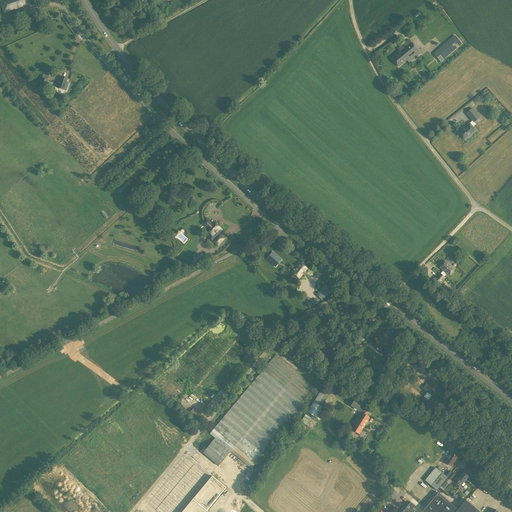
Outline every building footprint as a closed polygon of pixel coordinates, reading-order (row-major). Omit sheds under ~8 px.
[(2,0),(0,1),(0,2),(4,13),(36,2),(35,0),(2,0)] [(461,44),(454,36),(436,51),(443,59),(461,44)] [(420,53),(409,40),(399,47),(401,50),(392,58),(398,67),(415,53),(417,56),(420,53)] [(60,80),(58,80),(56,87),(65,90),(68,83),(66,82),(67,78),(61,76),(60,80)] [(472,108),(466,113),(473,122),(479,117),(472,108)] [(472,135),(471,135),(476,131),(469,123),(458,132),(465,140),(468,138),(472,135)] [(219,234),(218,234),(216,232),(220,228),(213,221),(212,223),(206,218),(202,223),(207,228),(206,230),(213,236),(215,238),(212,242),(218,246),(224,239),(219,234)] [(164,233),(161,229),(159,228),(156,232),(161,237),(164,233)] [(273,252),(266,259),(274,267),(281,260),(273,252)] [(193,258),(196,264),(205,259),(202,253),(193,258)] [(450,265),(449,265),(446,263),(445,261),(439,267),(444,271),(441,274),(439,273),(435,278),(440,282),(444,277),(446,274),(448,276),(449,274),(450,275),(453,271),(454,269),(450,265)] [(299,262),(292,271),(293,273),(293,274),(297,277),(298,276),(299,277),(307,268),(299,262)] [(329,290),(328,290),(325,286),(316,294),(320,298),(329,290)] [(440,286),(436,290),(443,296),(447,292),(440,286)] [(316,298),(307,303),(310,308),(318,304),(316,298)] [(321,344),(325,340),(318,333),(314,337),(321,344)] [(373,348),(379,353),(380,352),(383,355),(386,352),(383,350),(387,345),(376,337),(373,341),(372,341),(370,345),(374,348),(373,348)] [(319,349),(318,350),(320,353),(319,354),(327,362),(336,354),(326,342),(319,348),(319,349)] [(314,387),(275,354),(209,434),(215,438),(202,453),(218,466),(230,451),(251,468),(304,404),(302,402),(314,387)] [(436,407),(447,392),(443,389),(437,396),(435,394),(437,391),(426,383),(422,388),(432,395),(425,404),(430,408),(433,404),(436,407)] [(328,392),(322,388),(307,413),(319,420),(325,410),(319,406),(328,392)] [(358,416),(350,429),(359,435),(368,420),(370,418),(367,416),(370,412),(364,408),(364,407),(361,405),(361,404),(354,400),(351,406),(357,410),(360,412),(358,415),(358,416)] [(203,417),(193,409),(189,414),(199,422),(203,417)] [(306,415),(301,422),(306,425),(311,418),(306,415)] [(447,459),(445,462),(451,466),(453,463),(457,457),(451,453),(449,455),(448,455),(446,458),(447,459)] [(221,511),(235,495),(226,487),(212,476),(190,458),(145,511),(221,511)] [(260,476),(258,474),(268,462),(263,459),(253,471),(254,472),(249,478),(254,483),(260,476)] [(469,476),(463,471),(458,478),(456,476),(453,479),(461,486),(469,476)] [(431,485),(437,490),(447,478),(441,473),(431,485)] [(506,502),(511,495),(487,478),(482,484),(506,502)] [(498,511),(496,510),(494,511),(480,511),(465,499),(458,509),(438,492),(424,509),(422,511),(410,502),(405,508),(401,511),(498,511)]
